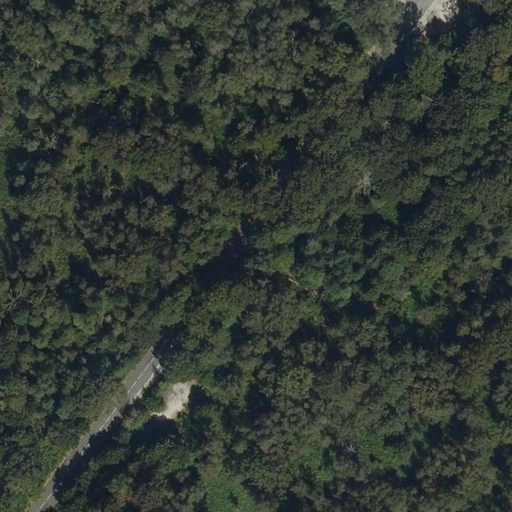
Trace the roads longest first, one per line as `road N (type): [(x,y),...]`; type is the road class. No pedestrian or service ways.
road 1 (tertiary): [(422,0),(222,256),(40,511)]
road 2 (track): [(511,270),(426,0)]
